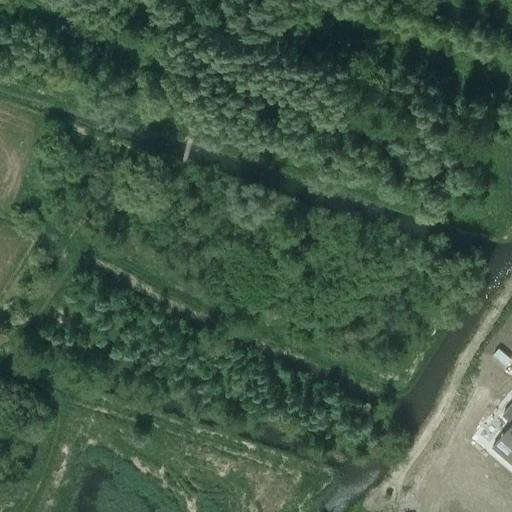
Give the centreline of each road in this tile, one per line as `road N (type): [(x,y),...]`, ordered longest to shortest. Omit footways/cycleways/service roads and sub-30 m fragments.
road 1 (track): [(506,88),(238,0)]
road 2 (track): [(120,0),(106,44),(0,8)]
